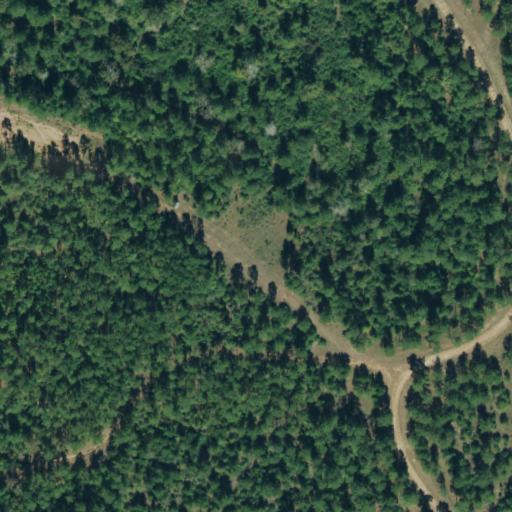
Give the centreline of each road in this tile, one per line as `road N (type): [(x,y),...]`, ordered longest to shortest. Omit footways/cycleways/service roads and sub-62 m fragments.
road 1 (track): [(437,0),(472,54),(511,145),(504,329),(394,381),(391,437),(434,511)]
road 2 (track): [(394,381),(350,361),(161,198),(0,124)]
road 3 (track): [(350,361),(269,365),(203,354),(126,397),(86,455),(0,484)]
